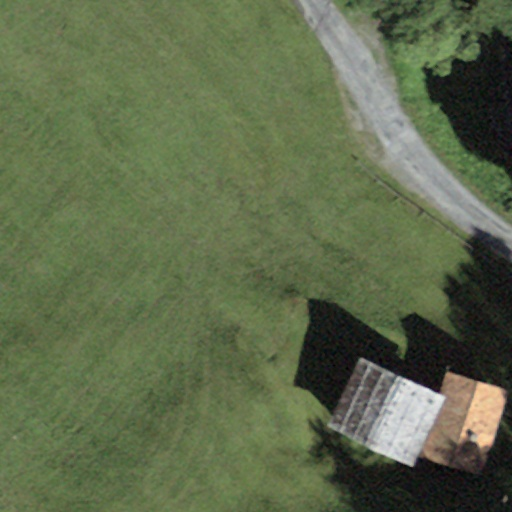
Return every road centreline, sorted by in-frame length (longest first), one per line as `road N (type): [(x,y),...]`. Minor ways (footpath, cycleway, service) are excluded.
road 1 (unclassified): [(511,249),(387,151),(321,0)]
road 2 (track): [(497,0),(500,111),(511,138)]
